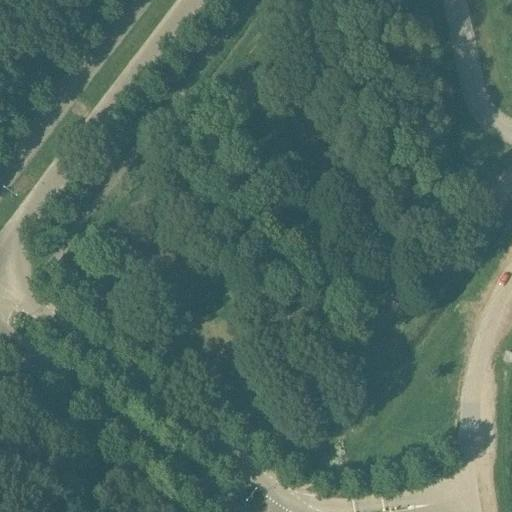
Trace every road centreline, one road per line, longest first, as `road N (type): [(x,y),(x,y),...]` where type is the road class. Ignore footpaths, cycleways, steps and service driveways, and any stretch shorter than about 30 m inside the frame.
road 1 (unclassified): [(282,511),(285,497),(21,299),(4,266)]
road 2 (unclassified): [(4,266),(22,221),(192,0)]
road 3 (unclassified): [(0,332),(238,511)]
road 4 (unclassified): [(138,0),(0,182)]
